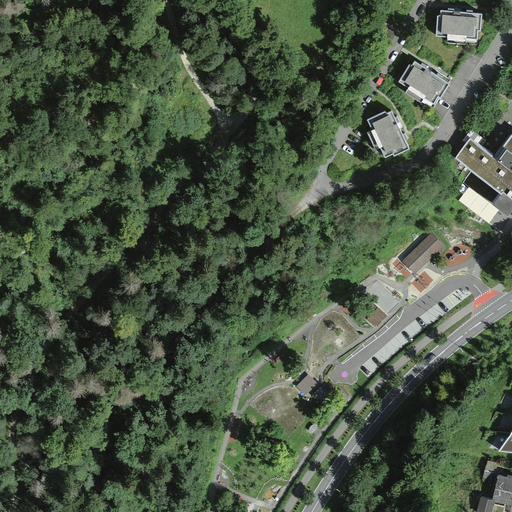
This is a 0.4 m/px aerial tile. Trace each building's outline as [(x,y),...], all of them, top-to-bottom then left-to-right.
[(481,12),(438,8),(435,34),(479,38),(481,12)] [(448,80),(413,59),(398,82),(434,104),(448,80)] [(511,96),(477,143),(494,157),(511,134),(511,133),(511,96)] [(391,109),(366,119),(381,156),(406,147),(391,109)] [(471,171),(463,182),(469,187),(499,210),(508,217),(511,211),(511,134),(494,157),(477,143),(471,138),(455,158),(471,171)] [(430,234),(403,260),(414,272),(441,246),(430,234)] [(365,317),(375,326),(386,315),(376,305),(365,317)] [(511,427),(509,434),(498,449),(511,450),(511,427)] [(487,459),(482,478),(492,481),(497,461),(487,459)] [(508,475),(499,473),(493,496),(481,493),(476,511),(490,511),(494,499),(511,503),(511,472),(509,472),(508,475)]
